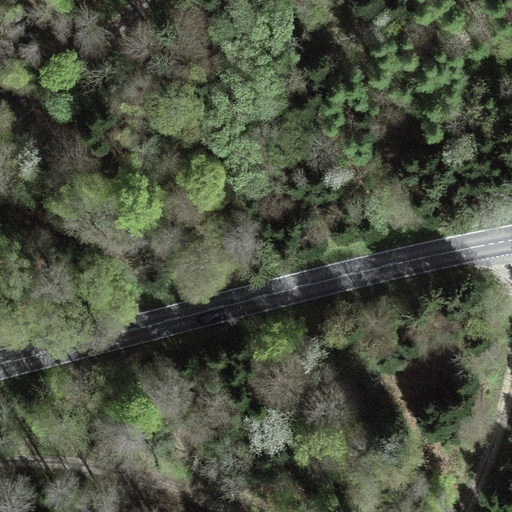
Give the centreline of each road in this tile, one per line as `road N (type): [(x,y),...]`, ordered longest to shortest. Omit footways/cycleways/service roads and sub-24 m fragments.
road 1 (secondary): [(511,239),(0,364)]
road 2 (track): [(236,511),(106,467),(0,462)]
road 3 (track): [(0,129),(147,0)]
road 4 (track): [(460,511),(499,428),(511,373)]
